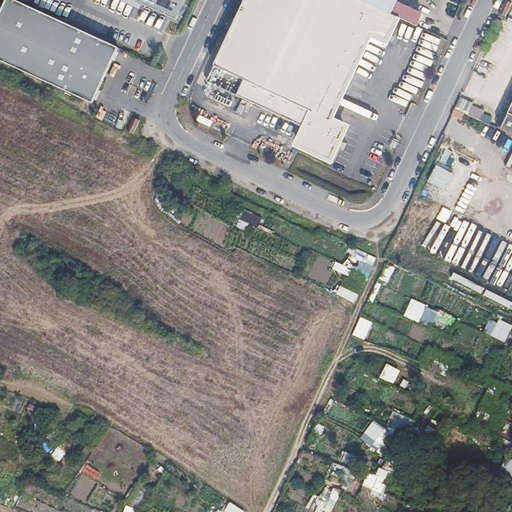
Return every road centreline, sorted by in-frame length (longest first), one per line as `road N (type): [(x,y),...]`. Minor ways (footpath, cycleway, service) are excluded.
road 1 (residential): [(214,0),(171,91),(172,130),(186,144),(343,218),(363,220),(397,192),(487,0)]
road 2 (track): [(379,212),(384,236),(374,268),(266,511)]
